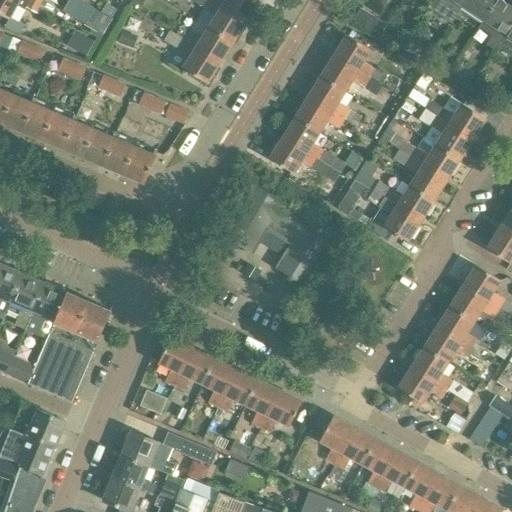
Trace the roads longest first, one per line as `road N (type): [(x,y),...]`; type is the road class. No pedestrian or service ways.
road 1 (residential): [(358,394),(426,288),(440,232),(493,147),(511,133)]
road 2 (residential): [(170,198),(293,0)]
road 3 (residential): [(358,394),(153,297)]
road 4 (residential): [(511,495),(359,411),(358,394)]
road 5 (residential): [(153,297),(127,271),(0,219)]
road 6 (residential): [(129,199),(0,143)]
road 7 (residential): [(98,424),(153,297)]
